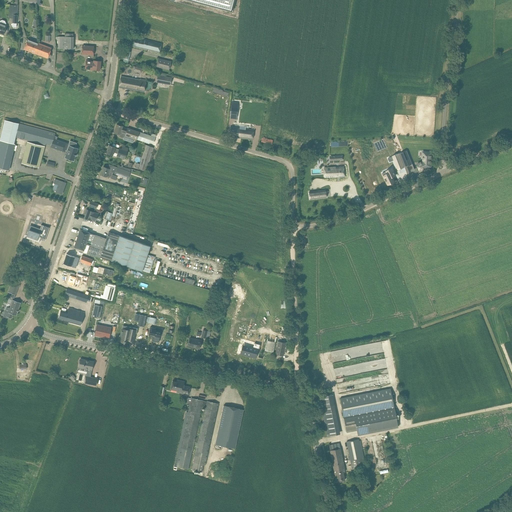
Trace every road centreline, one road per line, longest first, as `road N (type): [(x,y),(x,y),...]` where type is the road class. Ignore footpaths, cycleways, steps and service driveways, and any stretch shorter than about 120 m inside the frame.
road 1 (tertiary): [(330,511),(299,393),(29,325)]
road 2 (unclassified): [(295,225),(285,162),(105,108)]
road 3 (tertiary): [(29,325),(105,108)]
road 4 (unclassified): [(443,171),(459,0)]
road 5 (track): [(294,391),(295,225)]
road 6 (unclassified): [(295,225),(343,218),(443,171)]
